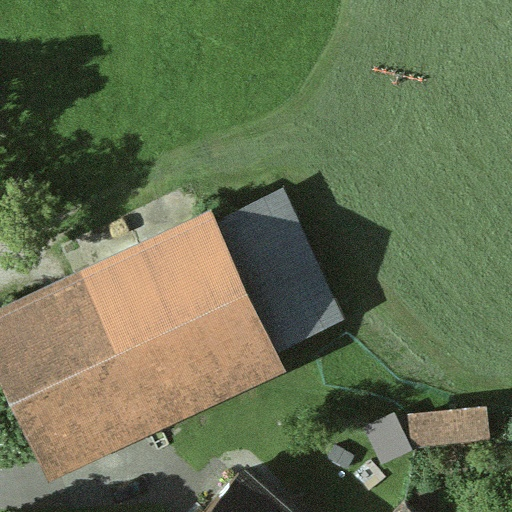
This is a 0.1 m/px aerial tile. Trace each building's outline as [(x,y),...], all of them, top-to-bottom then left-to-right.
[(226,219),(221,208),(0,307),(0,347),(52,464),(289,357),(283,345),(341,320),(283,193),(226,219)] [(486,399),(415,405),(418,440),(489,434),(486,399)] [(395,404),(364,420),(382,456),(413,441),(395,404)] [(306,511),(249,459),(199,511),(306,511)] [(428,511),(404,491),(383,511),(428,511)]
